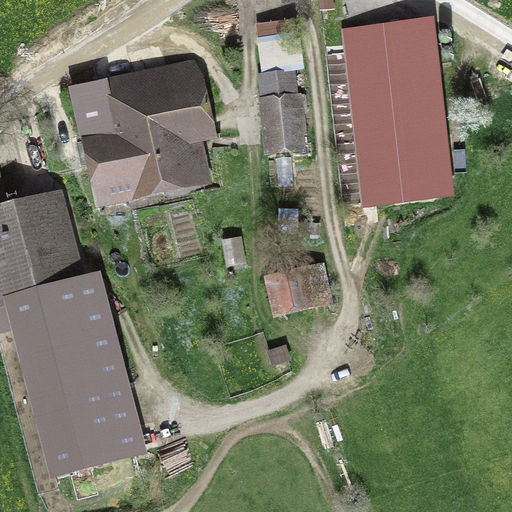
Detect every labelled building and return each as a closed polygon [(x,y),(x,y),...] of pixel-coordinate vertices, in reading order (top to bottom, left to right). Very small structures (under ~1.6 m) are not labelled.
[(419,26),(380,31),(399,200),(438,195),(419,26)] [(137,77),(161,187),(202,178),(197,154),(191,156),(188,142),(211,138),(196,66),(137,77)] [(268,151),(301,148),(292,73),(264,76),(267,103),(263,104),(268,151)] [(88,142),(100,199),(161,187),(137,77),(73,91),(85,143),(88,142)] [(3,237),(0,226),(0,292),(3,302),(70,285),(54,224),(45,226),(39,205),(23,209),(29,230),(3,237)] [(227,267),(244,264),(240,238),(223,241),(227,267)] [(323,303),(316,270),(268,279),(276,315),(323,303)] [(68,286),(17,299),(59,465),(126,448),(84,282),(68,286)] [(284,349),(269,354),(273,367),(288,362),(284,349)]
